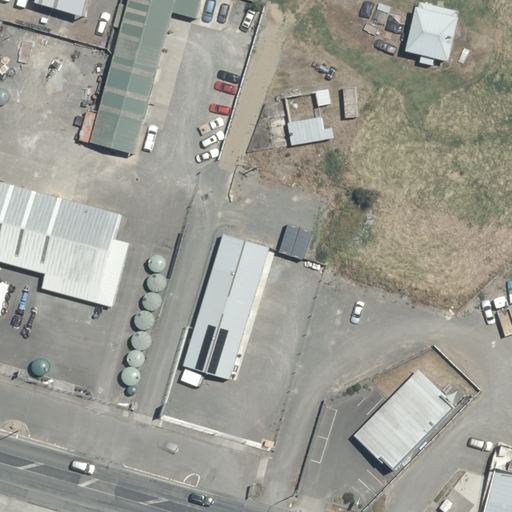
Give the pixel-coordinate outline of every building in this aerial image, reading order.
[(71,0),(37,0),(69,8),(71,0)] [(156,0),(105,0),(72,127),(120,140),(156,0)] [(408,48),(420,51),(417,61),(435,65),(438,56),(451,59),(463,11),(420,0),(408,48)] [(360,87),(345,86),(343,115),(358,116),(360,87)] [(326,129),(323,115),(289,120),(293,144),(335,137),(334,128),(326,129)] [(110,205),(0,176),(0,253),(28,261),(25,273),(88,289),(110,205)] [(252,230),(208,219),(173,353),(217,365),(252,230)] [(397,360),(338,422),(376,457),(434,396),(397,360)] [(511,511),(511,472),(477,464),(464,511),(511,511)]
